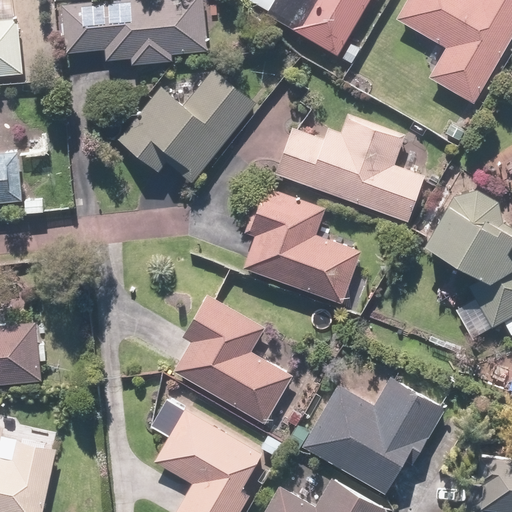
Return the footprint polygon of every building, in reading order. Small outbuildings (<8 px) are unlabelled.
[(201,0),(127,0),(60,7),(65,55),(103,51),(105,62),(130,60),(130,66),(170,62),(170,56),(206,52),(201,0)] [(336,57),(368,0),(247,0),(247,1),(267,13),(265,16),(336,57)] [(472,105),(511,34),(511,0),(405,0),(394,21),(444,49),(427,79),(472,105)] [(0,77),(22,75),(16,20),(0,21),(0,77)] [(190,184),(254,104),(212,70),(183,106),(160,88),(117,141),(156,173),(164,163),(190,184)] [(290,129),(273,175),(406,223),(423,177),(393,166),(404,136),(346,115),(339,133),(326,129),(322,140),(290,129)] [(0,204),(20,202),(16,154),(0,155),(0,204)] [(254,237),(242,270),(340,305),(359,252),(314,236),(324,210),(260,187),(243,233),(254,237)] [(420,249),(477,282),(467,288),(474,300),(454,311),(470,339),(511,315),(511,230),(500,223),(496,204),(475,191),(451,198),(445,209),(444,209),(420,249)] [(189,343),(172,372),(263,424),(291,377),(249,353),(263,329),(205,295),(180,338),(189,343)] [(0,385),(39,382),(33,324),(0,327),(0,385)] [(336,386),(300,448),(383,495),(402,461),(411,466),(443,410),(388,379),(372,406),(336,386)] [(260,454),(167,401),(151,429),(167,438),(153,462),(191,484),(175,511),(238,511),(247,497),(239,492),(260,454)] [(0,511),(41,511),(54,451),(43,448),(46,434),(23,429),(20,443),(15,442),(15,441),(0,437),(0,436),(2,429),(0,428),(0,511)] [(467,485),(464,511),(511,511),(511,452),(511,462),(476,458),(473,486),(467,485)] [(313,507),(278,487),(263,511),(383,511),(384,511),(329,480),(313,507)]
